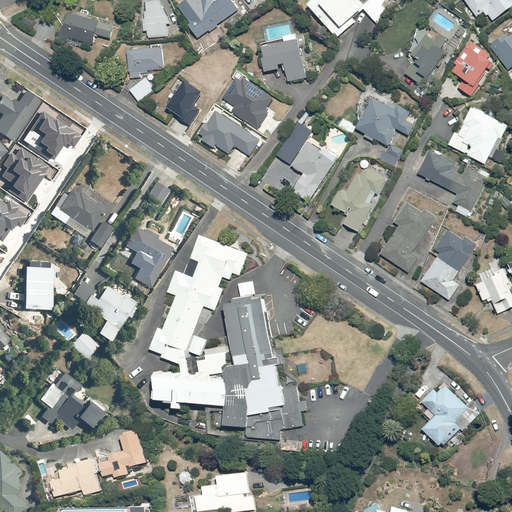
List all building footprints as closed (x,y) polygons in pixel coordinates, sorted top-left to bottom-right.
[(188,0),(180,7),(191,23),(188,25),(199,40),(242,8),(235,0),(188,0)] [(307,0),(305,2),(340,41),(359,25),(355,20),(366,11),(378,25),(403,4),(399,0),(307,0)] [(511,0),(465,0),(479,18),(485,13),(488,16),(489,15),(493,20),(490,21),(493,25),(508,13),(511,9),(511,0)] [(163,1),(147,1),(148,11),(146,11),(146,18),(144,18),(145,32),(149,32),(149,38),(169,36),(168,24),(171,23),(163,1)] [(115,24),(69,14),(64,38),(95,44),(97,35),(112,38),(115,24)] [(416,59),(406,74),(424,86),(449,49),(445,46),(452,35),(428,19),(405,52),(416,59)] [(287,43),(264,48),(266,58),(263,58),(266,73),(281,70),(281,65),(286,64),(290,82),(308,78),(302,41),(299,42),(298,34),(286,36),(287,43)] [(502,39),(492,48),(509,70),(511,68),(511,36),(504,43),(502,39)] [(493,55),(472,40),(456,64),(458,65),(454,72),(465,79),(459,88),(472,96),(490,69),(492,70),(496,64),(490,60),(493,55)] [(165,50),(129,51),(131,79),(142,78),(142,71),(166,69),(165,50)] [(175,105),(189,113),(192,115),(186,126),(194,131),(204,114),(196,110),(206,93),(202,91),(206,83),(186,73),(178,87),(181,89),(174,100),(177,101),(175,105)] [(148,77),(131,91),(140,103),(157,91),(148,77)] [(237,77),(224,97),(236,106),(232,111),(259,129),(269,113),(266,111),(275,98),(245,79),(243,81),(237,77)] [(18,103),(3,95),(0,99),(0,113),(2,114),(0,117),(0,132),(14,142),(42,100),(26,90),(18,103)] [(357,129),(387,144),(380,158),(397,167),(404,152),(391,145),(399,130),(410,136),(416,124),(408,120),(413,112),(389,100),(387,104),(374,96),(357,129)] [(473,106),(461,134),(456,132),(450,145),(469,154),(468,156),(487,165),(490,158),(494,159),(510,125),(473,106)] [(80,136),(41,110),(21,141),(52,161),(64,143),(72,148),(80,136)] [(262,140),(216,110),(200,134),(204,137),(202,140),(214,148),(216,146),(230,155),(235,147),(251,158),(262,140)] [(345,118),(340,127),(353,133),(358,125),(345,118)] [(314,131),(299,122),(278,155),(292,165),(314,131)] [(310,203),(339,160),(311,141),(293,167),(304,174),(292,191),(310,203)] [(10,152),(2,165),(6,168),(0,176),(11,183),(6,191),(25,204),(44,175),(42,174),(48,166),(19,148),(14,155),(10,152)] [(483,168),(480,174),(469,168),(465,175),(455,171),(459,164),(430,150),(418,174),(458,194),(454,202),(460,205),(457,211),(469,217),(472,211),(488,179),(491,172),(483,168)] [(342,188),(333,205),(350,215),(344,224),(360,233),(375,205),(368,202),(374,191),(381,194),(389,178),(367,166),(362,175),(359,173),(348,192),(342,188)] [(168,190),(156,182),(148,195),(161,203),(168,190)] [(107,209),(74,189),(68,196),(62,192),(48,213),(87,239),(107,209)] [(511,198),(509,194),(500,200),(507,209),(511,205),(511,198)] [(0,242),(0,243),(13,224),(18,228),(25,217),(14,209),(16,207),(3,198),(0,202),(0,242)] [(416,203),(410,200),(395,223),(400,226),(381,255),(409,273),(419,258),(413,254),(437,217),(426,210),(424,212),(414,206),(416,203)] [(114,229),(102,221),(89,241),(101,249),(114,229)] [(173,248),(134,226),(124,247),(144,258),(134,279),(153,288),(173,248)] [(464,240),(449,229),(436,250),(441,253),(422,282),(452,300),(461,285),(454,281),(478,243),(467,235),(464,240)] [(165,295),(142,349),(174,363),(197,308),(205,311),(217,282),(225,285),(238,253),(192,234),(183,257),(193,261),(187,275),(167,267),(157,292),(165,295)] [(53,267),(25,267),(23,309),(51,310),(53,267)] [(497,275),(477,285),(484,302),(488,301),(489,304),(494,302),(499,315),(509,311),(505,302),(508,300),(511,308),(511,287),(510,284),(511,283),(509,277),(505,278),(504,275),(508,274),(505,268),(495,272),(497,275)] [(110,343),(128,316),(131,318),(140,304),(121,292),(119,294),(105,285),(96,299),(92,296),(95,291),(81,282),(73,295),(84,302),(82,305),(98,316),(89,330),(110,343)] [(275,428),(299,424),(290,385),(269,386),(254,296),(218,303),(231,362),(218,375),(151,371),(149,397),(220,405),(220,422),(241,426),(242,426),(241,438),(275,434),(275,428)] [(0,346),(10,338),(0,325),(0,346)] [(98,342),(83,331),(72,344),(88,356),(98,342)] [(196,334),(189,351),(201,355),(207,338),(196,334)] [(86,388),(63,371),(54,384),(51,382),(39,400),(48,407),(41,417),(51,424),(55,419),(73,431),(78,423),(72,418),(74,416),(93,429),(107,408),(86,394),(86,388)] [(436,388),(423,402),(437,414),(423,429),(442,446),(476,412),(444,382),(440,386),(443,388),(440,392),(436,388)] [(111,461),(101,463),(104,477),(114,474),(115,479),(132,475),(130,467),(149,463),(142,432),(137,432),(137,430),(127,432),(127,435),(123,436),(127,450),(110,454),(111,461)] [(0,455),(0,510),(2,511),(23,511),(28,507),(16,496),(19,492),(18,479),(23,474),(0,455)] [(61,478),(52,480),(55,498),(84,492),(85,496),(103,493),(99,473),(100,473),(97,457),(80,461),(81,466),(61,469),(64,484),(63,485),(61,478)] [(193,481),(194,479),(193,476),(192,475),(191,473),(189,472),(187,472),(185,472),(183,473),(182,474),(181,476),(180,478),(180,480),(181,482),(183,483),(185,484),(187,485),(189,485),(191,484),(192,482),(193,481)] [(204,494),(196,495),(197,511),(204,511),(230,510),(230,511),(242,511),(257,511),(256,496),(253,496),(251,473),(218,475),(219,484),(204,485),(204,494)]
